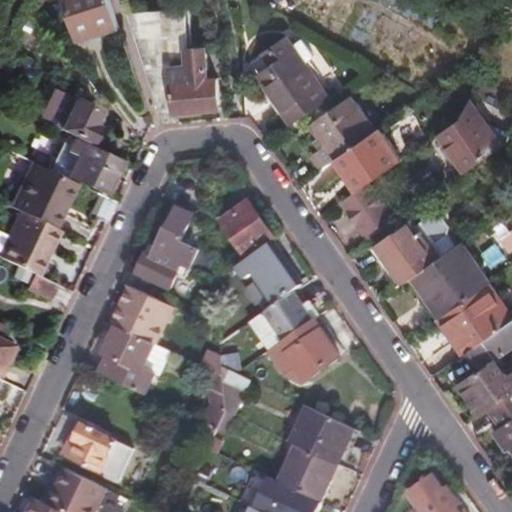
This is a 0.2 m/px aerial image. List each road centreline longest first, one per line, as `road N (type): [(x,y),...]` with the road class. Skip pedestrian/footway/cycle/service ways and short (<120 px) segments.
road 1 (residential): [(0,492),(161,150),(178,138),(244,138),(427,398)]
road 2 (residential): [(427,398),(506,511)]
road 3 (residential): [(372,511),(427,398)]
